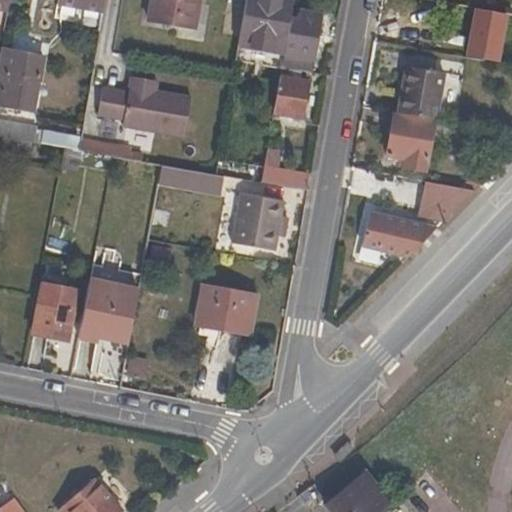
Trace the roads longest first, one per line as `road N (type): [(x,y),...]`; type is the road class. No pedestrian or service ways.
road 1 (residential): [(315,416),(301,334),(358,0)]
road 2 (residential): [(511,218),(315,416)]
road 3 (residential): [(0,390),(224,435),(265,457)]
